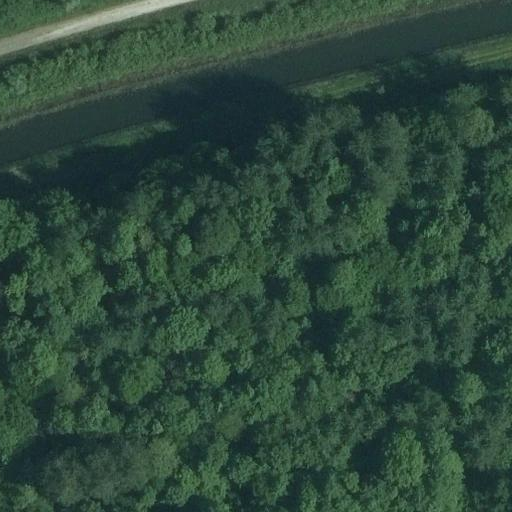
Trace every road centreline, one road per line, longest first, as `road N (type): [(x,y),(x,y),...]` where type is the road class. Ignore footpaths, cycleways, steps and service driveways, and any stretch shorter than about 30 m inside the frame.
road 1 (track): [(511,53),(0,188)]
road 2 (track): [(0,45),(186,0)]
